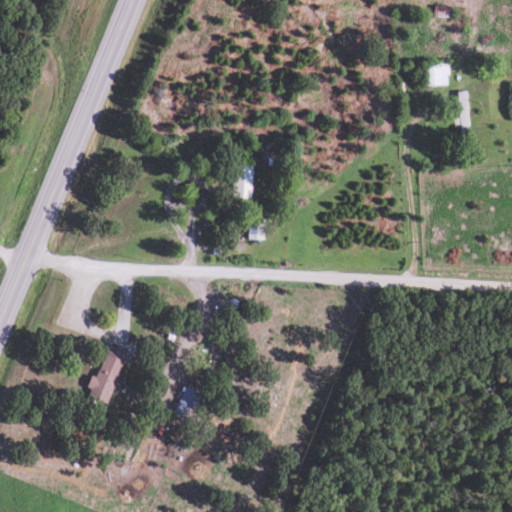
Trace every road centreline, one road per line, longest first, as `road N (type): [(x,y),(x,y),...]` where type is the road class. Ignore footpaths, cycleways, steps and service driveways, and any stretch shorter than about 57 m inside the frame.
road 1 (residential): [(25,254),(125,270),(511,287)]
road 2 (secondary): [(0,310),(123,0)]
